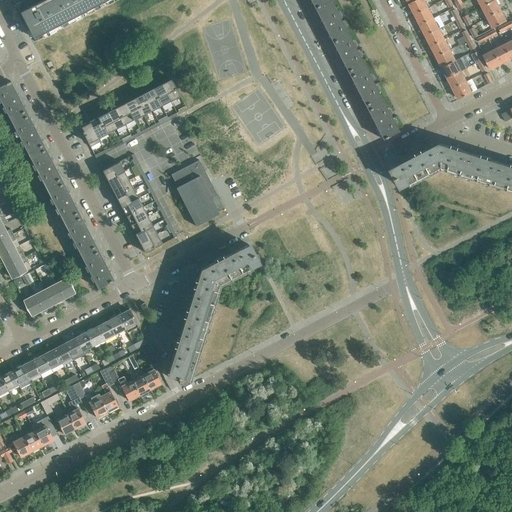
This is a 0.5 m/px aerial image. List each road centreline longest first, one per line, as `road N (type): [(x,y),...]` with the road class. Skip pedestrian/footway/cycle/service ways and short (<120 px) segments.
road 1 (residential): [(406,282),(0,495)]
road 2 (residential): [(134,286),(19,62)]
road 3 (tertiary): [(369,161),(283,0)]
road 4 (residential): [(445,121),(383,0)]
road 5 (secondary): [(437,375),(355,473)]
road 6 (tertiary): [(406,282),(369,161)]
road 7 (residential): [(22,341),(134,286)]
road 8 (secondary): [(355,473),(448,390)]
